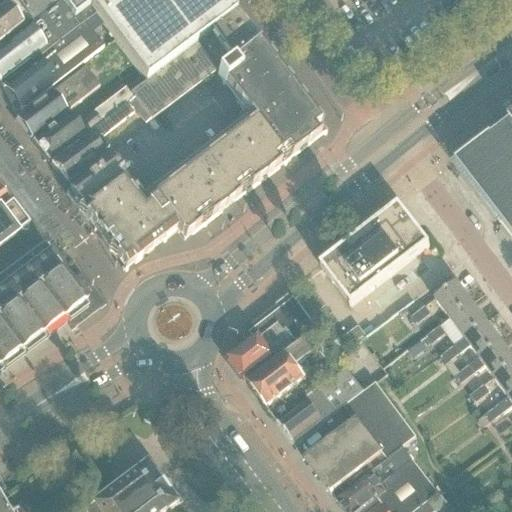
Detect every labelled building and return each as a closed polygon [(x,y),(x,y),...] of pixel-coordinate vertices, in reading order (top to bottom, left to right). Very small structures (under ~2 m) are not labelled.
[(9,4),(0,11),(0,45),(29,22),(21,12),(37,0),(18,0),(11,6),(9,4)] [(103,0),(57,0),(75,22),(89,11),(103,0)] [(222,0),(103,0),(89,11),(145,86),(235,16),(222,0)] [(38,58),(85,21),(81,17),(74,23),(60,4),(11,43),(12,44),(0,52),(0,83),(36,55),(38,58)] [(235,16),(145,86),(130,98),(150,123),(256,43),(235,16)] [(2,88),(21,111),(104,47),(85,21),(38,58),(39,59),(2,88)] [(286,165),(326,134),(275,68),(265,54),(258,46),(217,78),(223,86),(233,100),(252,125),(245,130),(254,124),(286,165)] [(16,120),(32,140),(101,86),(86,66),(16,120)] [(70,115),(34,143),(48,162),(130,99),(123,91),(95,113),(93,110),(76,123),(70,115)] [(89,138),(51,165),(66,185),(105,157),(103,154),(110,148),(104,140),(134,117),(126,106),(90,134),(89,138)] [(235,108),(219,120),(227,130),(243,117),(235,108)] [(511,119),(508,122),(506,118),(487,133),(491,137),(455,164),(511,239),(511,119)] [(111,160),(66,194),(125,272),(178,233),(195,235),(225,212),(228,197),(243,199),(286,165),(254,124),(245,130),(146,204),(111,160)] [(0,190),(0,209),(9,202),(0,190)] [(0,214),(0,249),(28,228),(11,205),(0,214)] [(398,208),(320,268),(351,308),(429,248),(398,208)] [(43,248),(29,258),(30,259),(48,283),(62,273),(43,248)] [(29,258),(16,269),(34,293),(48,283),(30,259),(29,258)] [(16,269),(2,279),(21,304),(34,293),(16,269)] [(0,369),(66,320),(71,327),(99,306),(78,278),(71,284),(63,273),(1,320),(1,319),(0,319),(0,369)] [(2,279),(0,280),(0,304),(7,314),(21,304),(2,279)] [(435,302),(449,322),(472,305),(457,285),(435,302)] [(293,300),(249,335),(254,343),(229,362),(245,382),(272,361),(275,365),(318,332),(293,300)] [(449,322),(454,328),(464,341),(486,325),(472,305),(449,322)] [(411,320),(416,327),(430,317),(425,309),(411,320)] [(470,349),(479,361),(501,345),(486,325),(464,341),(464,342),(441,360),(446,367),(470,349)] [(440,330),(426,340),(431,347),(445,337),(440,330)] [(331,346),(332,348),(340,357),(348,351),(339,340),(331,346)] [(322,391),(312,378),(323,370),(304,344),(248,387),(277,425),(322,391)] [(421,345),(408,354),(414,361),(426,352),(421,345)] [(493,381),(511,366),(511,359),(501,345),(479,361),(448,385),(453,392),(484,369),(493,381)] [(511,366),(493,381),(508,400),(511,397),(511,366)] [(322,391),(277,425),(292,445),(321,422),(361,392),(346,373),(322,391)] [(416,441),(375,387),(343,411),(353,425),(305,461),(331,495),(337,491),(342,497),(404,450),(416,441)] [(484,389),(470,399),(475,406),(489,396),(484,389)] [(511,409),(511,397),(508,400),(508,401),(478,423),(484,430),(511,409)] [(404,450),(342,497),(336,502),(343,511),(371,511),(421,474),(403,451),(404,450)] [(169,511),(180,505),(149,464),(96,503),(96,505),(86,511),(87,511),(169,511)] [(419,511),(438,497),(421,474),(371,511),(419,511)] [(423,511),(436,511),(446,505),(441,499),(423,511)]
